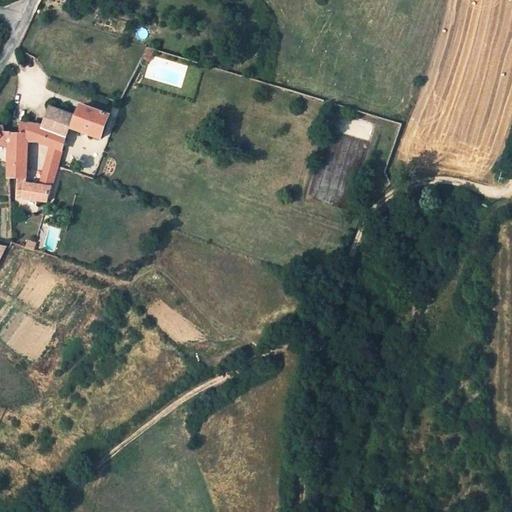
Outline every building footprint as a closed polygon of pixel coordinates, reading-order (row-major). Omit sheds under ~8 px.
[(154,49),(147,47),(142,56),(149,59),(154,49)] [(42,128),(66,137),(73,115),(51,107),(43,126),(42,128)] [(108,116),(82,107),(74,127),(101,137),(108,116)] [(28,141),(36,141),(49,146),(54,148),(53,155),(59,157),(66,137),(42,128),(43,126),(19,121),(18,132),(10,132),(9,148),(8,177),(25,178),(28,141)] [(0,143),(9,148),(10,132),(3,131),(3,124),(0,124),(0,143)] [(49,146),(40,184),(51,186),(57,166),(59,157),(53,155),(54,148),(49,146)] [(46,201),(51,186),(40,184),(25,182),(23,197),(46,201)]
